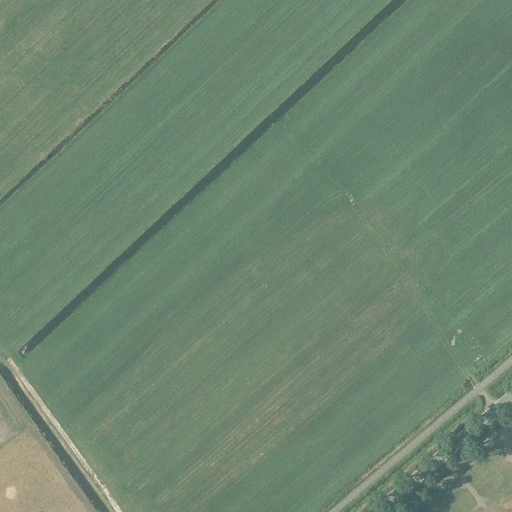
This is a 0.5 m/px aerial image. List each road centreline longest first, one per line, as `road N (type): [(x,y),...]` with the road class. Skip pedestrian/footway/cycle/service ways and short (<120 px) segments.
road 1 (track): [(118,511),(11,362)]
road 2 (secondary): [(375,511),(511,395)]
